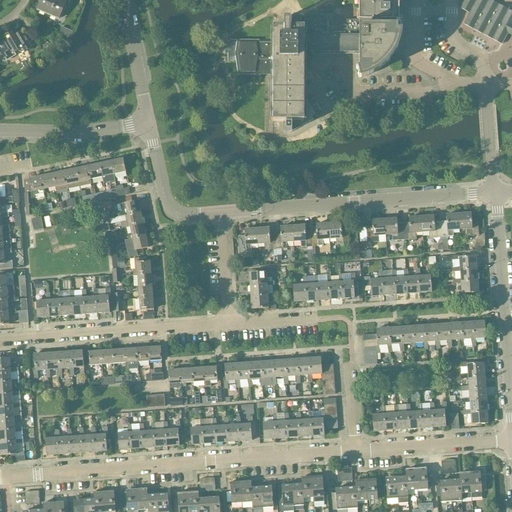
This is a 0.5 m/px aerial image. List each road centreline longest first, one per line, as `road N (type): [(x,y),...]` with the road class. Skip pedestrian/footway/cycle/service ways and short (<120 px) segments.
road 1 (residential): [(0,477),(354,452)]
road 2 (tertiary): [(221,213),(493,192)]
road 3 (residential): [(228,323),(0,339)]
road 4 (tertiary): [(511,416),(493,192)]
road 5 (residential): [(354,452),(511,441)]
road 6 (tertiary): [(0,130),(83,132),(148,121)]
road 7 (tertiary): [(148,121),(171,209),(221,213)]
road 8 (residential): [(361,91),(327,110),(315,88),(318,63),(346,61),(353,79)]
road 9 (tertiary): [(148,121),(121,0)]
